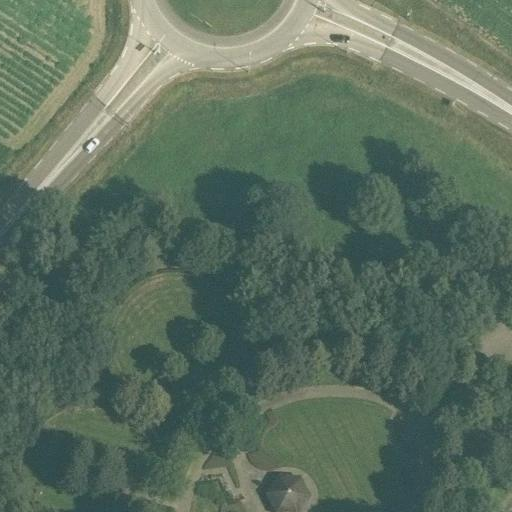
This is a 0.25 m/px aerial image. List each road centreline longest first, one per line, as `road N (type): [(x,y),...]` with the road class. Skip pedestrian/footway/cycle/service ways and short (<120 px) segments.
road 1 (primary): [(69,155),(191,56)]
road 2 (primary): [(149,22),(69,155)]
road 3 (primary): [(290,31),(438,69)]
road 4 (primary): [(438,69),(399,33),(331,0)]
